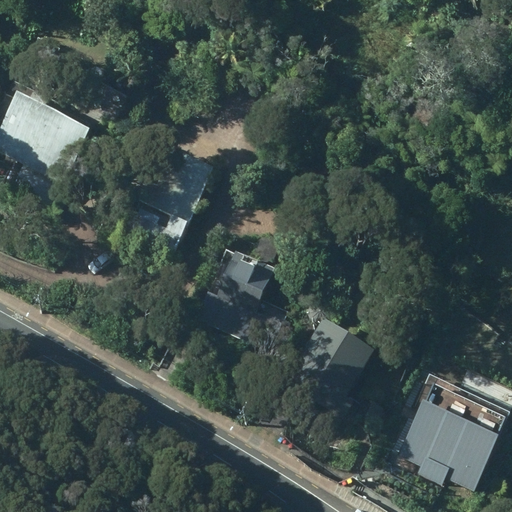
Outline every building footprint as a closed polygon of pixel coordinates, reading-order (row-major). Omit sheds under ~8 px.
[(129,98),(96,81),(83,108),(116,125),(129,98)] [(89,128),(17,93),(0,126),(0,153),(23,165),(6,200),(45,219),(89,128)] [(170,259),(214,167),(160,142),(116,233),(170,259)] [(222,364),(253,380),(281,324),(254,311),(276,268),(236,248),(200,321),(235,339),(222,364)] [(341,396),(370,349),(335,327),(323,346),(317,343),(293,382),(342,413),(349,401),(341,396)] [(422,407),(397,460),(420,471),(417,478),(444,491),(447,484),(475,497),(500,445),(422,407)]
